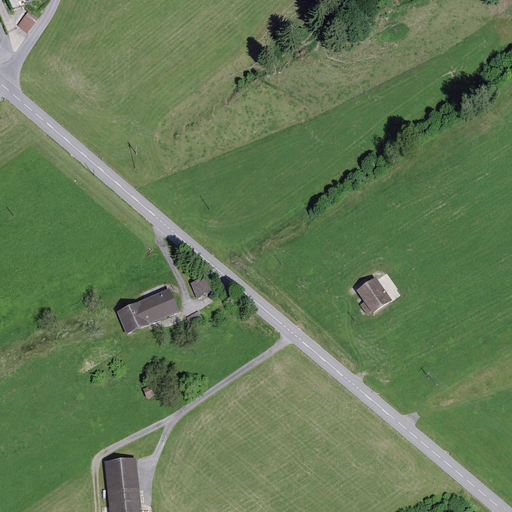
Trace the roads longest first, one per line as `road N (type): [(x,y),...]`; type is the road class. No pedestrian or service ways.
road 1 (tertiary): [(505,511),(0,82)]
road 2 (track): [(294,333),(181,412),(154,462)]
